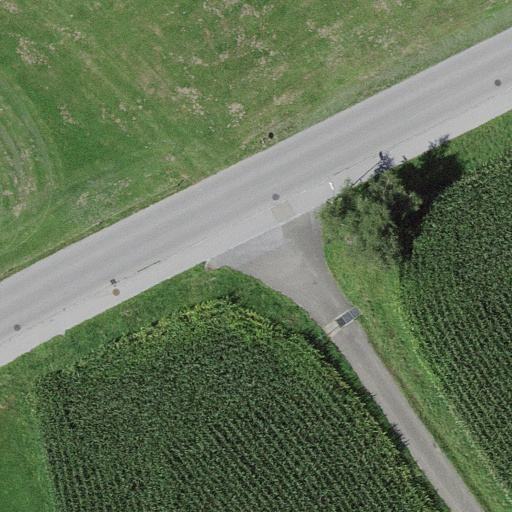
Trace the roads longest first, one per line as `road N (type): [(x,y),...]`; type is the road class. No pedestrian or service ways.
road 1 (unclassified): [(0,324),(511,66)]
road 2 (track): [(251,197),(469,511)]
